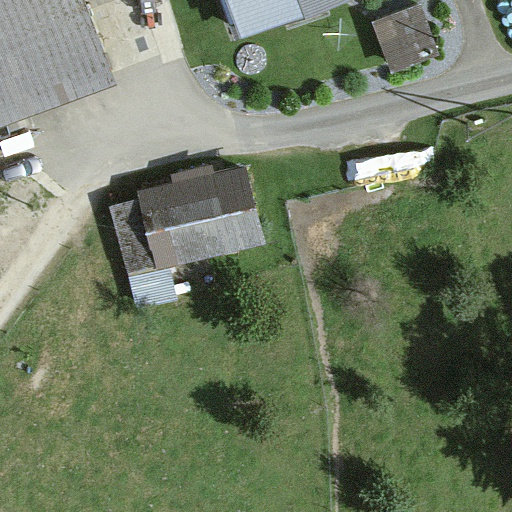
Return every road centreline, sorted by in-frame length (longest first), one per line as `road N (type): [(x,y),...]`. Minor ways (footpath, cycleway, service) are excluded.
road 1 (track): [(199,147),(511,83)]
road 2 (track): [(0,315),(86,206),(140,161),(199,147)]
road 3 (track): [(154,0),(199,147)]
